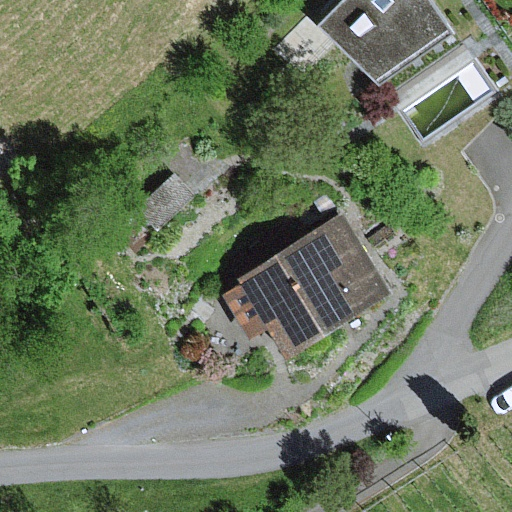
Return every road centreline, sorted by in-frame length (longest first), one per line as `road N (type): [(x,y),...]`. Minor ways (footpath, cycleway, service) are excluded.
road 1 (residential): [(0,478),(272,455),(411,404)]
road 2 (residential): [(411,404),(511,247)]
road 3 (residential): [(340,511),(405,469),(411,404)]
